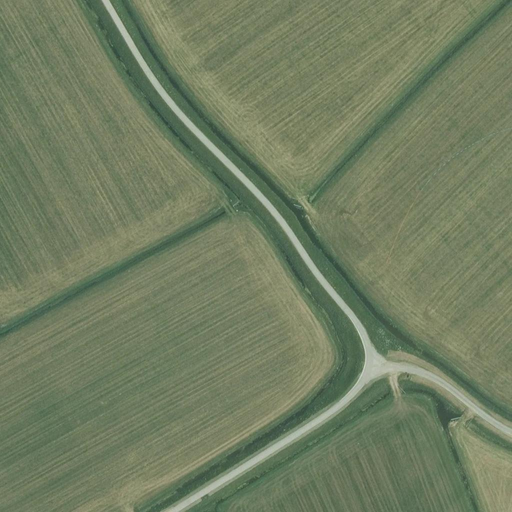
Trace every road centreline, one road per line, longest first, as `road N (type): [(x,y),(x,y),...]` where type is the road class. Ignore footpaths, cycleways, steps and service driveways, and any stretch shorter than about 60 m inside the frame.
road 1 (unclassified): [(173,511),(348,398),(370,357),(347,309),(160,96),(99,0)]
road 2 (track): [(511,432),(425,373),(368,366)]
